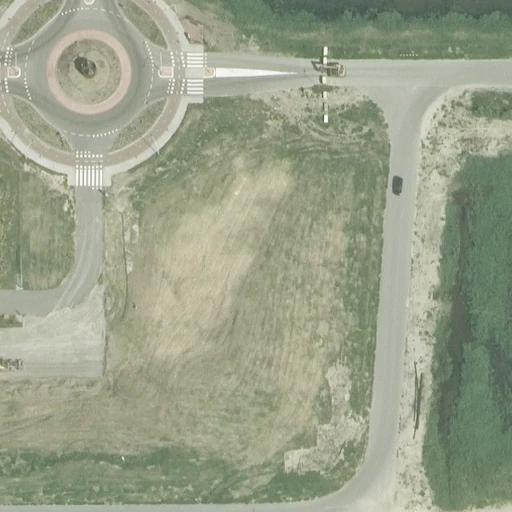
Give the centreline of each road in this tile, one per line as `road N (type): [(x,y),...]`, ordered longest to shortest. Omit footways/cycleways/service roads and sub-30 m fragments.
road 1 (unclassified): [(334,511),(367,488),(381,456),(408,73)]
road 2 (unclassified): [(88,126),(86,275),(64,299),(37,302)]
road 3 (tertiary): [(137,94),(277,83),(299,73)]
road 4 (tertiary): [(299,73),(137,53)]
